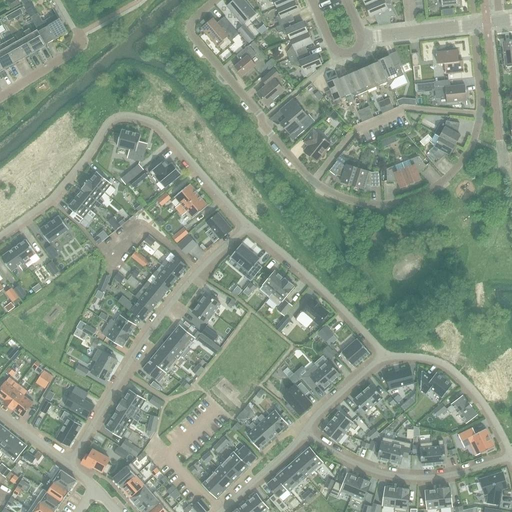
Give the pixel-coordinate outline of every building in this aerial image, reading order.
[(20,3),(18,0),(9,0),(7,1),(11,8),(20,3)] [(242,24),(255,13),(243,0),(234,0),(227,6),(242,24)] [(276,17),(280,25),(291,21),(288,15),(299,11),(294,0),(277,8),(279,13),(276,17)] [(396,16),(390,4),(390,0),(378,0),(366,5),(370,16),(380,12),(383,18),(396,16)] [(31,7),(26,10),(30,17),(35,15),(31,7)] [(13,12),(16,17),(23,13),(20,8),(13,12)] [(9,21),(16,17),(13,12),(6,16),(9,21)] [(30,17),(37,30),(45,44),(59,36),(59,35),(66,31),(56,14),(42,21),(38,13),(35,15),(30,17)] [(219,25),(213,18),(201,28),(218,47),(224,42),(222,40),(227,36),(231,40),(238,34),(225,19),(219,25)] [(288,35),(291,40),(308,32),(303,22),(293,26),(291,21),(280,25),(276,27),(278,33),(282,31),(283,34),(288,35)] [(263,24),(257,29),(261,34),(267,29),(263,24)] [(244,25),(238,30),(249,42),(254,37),(244,25)] [(29,29),(24,32),(26,36),(35,52),(46,45),(45,44),(37,30),(32,33),(29,29)] [(286,53),(289,59),(304,52),(302,47),(312,43),(308,32),(291,40),(293,44),(286,53)] [(26,36),(16,42),(25,57),(35,52),(26,36)] [(14,37),(3,43),(14,63),(25,57),(16,42),(14,37)] [(245,41),(239,46),(242,50),(248,45),(245,41)] [(511,41),(502,42),(505,67),(511,66),(511,41)] [(0,45),(0,62),(4,69),(14,63),(3,43),(0,45)] [(256,54),(248,45),(242,50),(236,56),(241,61),(234,67),(242,76),(256,65),(251,59),(256,54)] [(442,51),(437,52),(438,64),(445,63),(446,74),(447,74),(448,80),(450,80),(462,78),(461,72),(464,72),(462,61),(458,61),(457,50),(449,51),(448,49),(442,51)] [(319,58),(317,54),(307,58),(304,52),(289,59),(292,65),(302,66),(307,78),(307,79),(317,70),(316,71),(315,67),(321,64),(321,63),(323,62),(321,57),(319,58)] [(389,56),(378,61),(386,78),(391,76),(395,79),(404,75),(399,64),(393,66),(389,56)] [(376,63),(369,66),(377,86),(380,85),(381,80),(386,78),(378,61),(375,62),(376,63)] [(362,68),(358,69),(367,91),(377,86),(369,66),(362,69),(362,68)] [(257,93),(267,105),(284,91),(274,79),(279,75),(274,69),(262,79),(266,85),(257,93)] [(355,72),(349,75),(357,95),(367,91),(358,69),(355,71),(355,72)] [(354,96),(357,95),(349,75),(342,78),(341,77),(338,78),(345,95),(350,93),(354,96)] [(340,97),(345,95),(338,78),(328,82),(332,93),(326,95),(331,106),(334,109),(339,107),(337,103),(340,102),(340,97)] [(448,80),(435,81),(436,90),(437,98),(441,98),(441,97),(446,97),(447,103),(467,101),(465,85),(450,86),(450,80),(448,80)] [(424,83),(417,84),(417,92),(425,92),(424,83)] [(318,91),(314,95),(319,101),(323,97),(318,91)] [(389,98),(383,100),(388,111),(394,109),(389,98)] [(293,99),(279,110),(286,118),(280,123),(290,135),(289,136),(292,139),(314,120),(309,114),(307,115),(293,99)] [(383,100),(378,102),(382,113),(388,111),(383,100)] [(369,106),(363,109),(368,120),(373,117),(369,106)] [(363,109),(358,111),(362,122),(368,120),(363,109)] [(333,111),(329,116),(334,120),(338,115),(333,111)] [(445,127),(439,136),(455,145),(461,135),(458,134),(460,123),(446,121),(445,127)] [(130,150),(127,158),(142,162),(147,144),(139,142),(141,135),(121,130),(117,146),(130,150)] [(304,151),(317,162),(331,144),(317,135),(318,134),(313,130),(304,142),(308,145),(304,151)] [(455,145),(439,136),(435,134),(430,142),(434,146),(429,150),(439,161),(447,153),(450,155),(451,152),(453,153),(456,148),(454,147),(455,145)] [(352,186),(358,168),(359,163),(345,158),(340,155),(336,160),(337,161),(329,171),(336,176),(336,175),(342,177),(341,182),(352,186)] [(402,163),(404,168),(411,184),(421,180),(418,174),(427,166),(418,156),(409,160),(402,163)] [(168,165),(164,160),(149,172),(158,182),(159,181),(165,188),(181,174),(171,163),(168,165)] [(411,184),(404,168),(402,163),(387,169),(387,182),(398,182),(401,188),(411,184)] [(138,164),(129,172),(134,177),(143,170),(138,164)] [(372,172),(358,168),(352,186),(363,189),(365,184),(371,186),(371,187),(379,186),(378,172),(372,172)] [(140,181),(147,175),(143,170),(136,176),(140,181)] [(88,180),(104,193),(104,192),(110,196),(115,189),(110,185),(111,184),(96,172),(89,181),(88,180)] [(88,180),(81,188),(101,205),(104,201),(100,198),(104,193),(88,180)] [(198,195),(189,184),(174,197),(180,204),(175,207),(179,211),(198,195)] [(82,189),(75,197),(90,210),(94,205),(98,208),(101,205),(81,188),(81,189),(82,189)] [(171,198),(166,193),(157,200),(162,206),(171,198)] [(207,206),(198,195),(179,211),(182,215),(187,212),(192,218),(207,206)] [(75,197),(68,206),(74,211),(70,215),(79,223),(83,218),(90,210),(75,197)] [(134,206),(138,211),(142,208),(138,203),(134,206)] [(218,213),(218,212),(206,223),(220,239),(220,240),(232,230),(232,229),(231,229),(218,213)] [(59,215),(40,229),(49,243),(69,229),(59,215)] [(120,226),(113,217),(107,221),(115,230),(120,226)] [(120,217),(116,220),(121,225),(125,222),(120,217)] [(183,227),(172,237),(176,242),(188,233),(183,227)] [(144,240),(148,244),(153,238),(149,235),(144,240)] [(188,235),(177,246),(178,246),(186,255),(197,244),(188,235)] [(98,244),(102,241),(98,236),(94,239),(98,244)] [(26,239),(13,248),(23,262),(27,267),(31,264),(28,259),(36,253),(26,239)] [(241,244),(230,257),(244,268),(240,273),(250,281),(262,267),(257,263),(260,259),(241,244)] [(51,245),(45,249),(52,259),(58,255),(51,245)] [(1,257),(11,271),(23,262),(13,248),(1,257)] [(135,251),(131,256),(140,264),(144,267),(149,262),(145,258),(135,251)] [(165,259),(161,264),(166,268),(178,278),(187,266),(175,256),(170,263),(165,259)] [(53,275),(58,271),(51,261),(46,265),(53,275)] [(156,270),(153,275),(157,278),(169,288),(178,278),(166,268),(161,274),(156,270)] [(131,275),(135,278),(140,272),(136,269),(131,275)] [(268,297),(269,298),(285,278),(284,278),(275,271),(263,285),(272,293),(268,297)] [(113,278),(117,281),(122,276),(118,273),(113,278)] [(147,281),(144,286),(148,289),(161,299),(169,288),(157,278),(152,285),(147,281)] [(285,278),(269,298),(278,306),(282,301),(294,287),(293,286),(294,285),(285,278)] [(253,291),(256,287),(251,283),(247,286),(253,291)] [(14,289),(21,298),(26,294),(19,285),(14,289)] [(237,286),(232,293),(237,296),(242,291),(237,286)] [(18,298),(11,288),(6,292),(13,302),(18,298)] [(138,292),(135,296),(139,300),(152,310),(161,299),(148,289),(143,295),(138,292)] [(220,304),(206,294),(199,303),(214,314),(220,304)] [(143,321),(152,310),(139,300),(134,307),(130,303),(131,303),(122,296),(118,301),(143,321)] [(301,323),(305,319),(310,323),(313,319),(319,324),(328,313),(320,307),(321,306),(315,300),(314,302),(311,299),(302,310),(303,310),(295,319),(301,323)] [(231,308),(235,303),(231,300),(227,305),(231,308)] [(285,300),(277,309),(283,315),(291,305),(285,300)] [(214,314),(199,303),(192,312),(207,323),(214,314)] [(101,313),(99,317),(105,321),(108,316),(101,313)] [(108,323),(130,337),(130,336),(129,336),(136,326),(120,315),(116,322),(111,319),(108,323)] [(284,327),(290,320),(285,316),(279,324),(284,327)] [(124,346),(130,337),(108,323),(102,333),(106,336),(122,347),(123,345),(124,346)] [(82,330),(92,337),(96,330),(86,324),(82,330)] [(174,336),(187,347),(195,338),(179,325),(173,332),(175,334),(174,336)] [(325,326),(318,332),(326,341),(333,335),(325,326)] [(206,327),(201,333),(213,341),(217,335),(206,327)] [(82,331),(77,328),(74,334),(78,337),(82,331)] [(201,334),(197,339),(206,347),(211,341),(201,334)] [(171,336),(165,342),(180,355),(183,358),(190,349),(187,347),(174,336),(173,337),(171,336)] [(357,339),(341,352),(354,367),(370,353),(357,339)] [(180,355),(165,342),(159,349),(161,351),(160,353),(173,364),(180,355)] [(327,346),(322,350),(330,359),(335,355),(327,346)] [(8,357),(13,361),(21,352),(16,348),(8,357)] [(98,349),(92,359),(96,362),(112,371),(118,361),(98,349)] [(151,359),(166,372),(173,364),(160,353),(159,354),(157,353),(151,359)] [(167,373),(166,372),(151,359),(143,369),(159,382),(167,373)] [(36,361),(32,367),(36,370),(40,364),(36,361)] [(328,361),(319,369),(331,382),(340,375),(328,361)] [(106,381),(112,371),(96,362),(91,372),(106,381)] [(195,368),(201,372),(204,369),(198,364),(195,368)] [(89,371),(78,365),(75,371),(85,377),(89,371)] [(307,372),(301,377),(311,389),(317,384),(322,390),(331,382),(319,369),(315,365),(310,370),(307,372)] [(9,367),(6,371),(11,376),(15,372),(9,367)] [(408,367),(386,373),(390,390),(413,384),(408,367)] [(198,376),(201,372),(195,368),(192,371),(198,376)] [(53,376),(44,371),(40,376),(49,382),(53,376)] [(422,371),(421,371),(420,389),(426,394),(430,389),(442,398),(452,385),(436,372),(432,378),(422,371)] [(293,374),(289,378),(294,384),(298,380),(293,374)] [(6,381),(0,388),(0,399),(4,402),(15,388),(18,384),(9,377),(6,381)] [(153,381),(150,385),(158,390),(161,387),(153,381)] [(187,389),(190,385),(184,381),(181,384),(187,389)] [(371,384),(362,392),(377,409),(374,405),(383,398),(371,384)] [(86,418),(94,405),(84,399),(88,393),(76,386),(65,405),(86,418)] [(295,386),(283,396),(300,415),(312,404),(295,386)] [(4,402),(3,403),(12,411),(13,410),(13,409),(24,395),(15,388),(4,402)] [(122,399),(139,410),(145,400),(129,390),(123,399),(122,399)] [(264,393),(260,390),(256,395),(259,398),(264,393)] [(368,417),(377,409),(362,392),(353,400),(368,417)] [(195,402),(165,427),(171,435),(191,418),(189,416),(201,406),(200,405),(207,400),(202,394),(194,401),(195,402)] [(348,394),(338,402),(343,408),(352,400),(348,394)] [(24,395),(13,409),(13,410),(22,417),(33,403),(24,395)] [(477,414),(463,396),(452,404),(465,423),(477,414)] [(387,400),(392,405),(395,402),(391,397),(387,400)] [(122,399),(116,408),(133,419),(138,422),(141,418),(136,415),(139,410),(122,399)] [(46,400),(40,411),(45,414),(51,403),(46,400)] [(407,400),(400,406),(404,412),(412,405),(407,400)] [(437,416),(446,409),(442,403),(433,411),(437,416)] [(246,415),(250,409),(246,406),(242,412),(246,415)] [(117,409),(111,418),(128,428),(131,423),(135,426),(138,422),(133,419),(116,408),(117,409)] [(275,410),(265,418),(279,434),(287,426),(286,425),(287,425),(275,410)] [(66,423),(56,440),(69,448),(70,446),(71,447),(76,437),(76,436),(82,425),(71,419),(73,416),(65,411),(60,419),(66,423)] [(331,421),(345,433),(350,427),(354,430),(358,426),(339,411),(331,421)] [(214,412),(204,424),(211,430),(221,418),(214,412)] [(121,437),(128,428),(111,418),(105,427),(121,437)] [(265,418),(256,426),(269,441),(278,433),(278,434),(279,434),(265,418)] [(337,443),(345,433),(331,421),(322,431),(337,443)] [(241,426),(237,423),(232,428),(235,431),(241,426)] [(1,425),(0,425),(0,443),(9,432),(1,425)] [(260,449),(269,441),(256,426),(247,435),(260,449)] [(371,431),(375,437),(379,433),(374,428),(371,431)] [(472,428),(458,435),(464,447),(475,442),(480,453),(487,450),(488,452),(494,449),(493,448),(494,447),(485,429),(475,434),(472,428)] [(367,434),(372,440),(375,437),(371,431),(367,434)] [(9,432),(0,443),(0,450),(5,454),(18,439),(9,432)] [(220,440),(225,445),(229,441),(224,436),(220,440)] [(389,462),(394,439),(383,437),(377,459),(389,462)] [(18,439),(5,454),(16,463),(21,458),(19,456),(27,446),(18,439)] [(411,443),(394,439),(389,462),(400,464),(402,457),(408,458),(411,443)] [(135,447),(124,440),(121,446),(131,453),(135,447)] [(225,445),(220,440),(217,443),(222,448),(225,445)] [(379,443),(372,440),(369,449),(375,452),(379,443)] [(432,442),(431,442),(434,464),(445,463),(443,440),(438,440),(439,446),(432,447),(432,442)] [(434,464),(431,442),(420,443),(422,466),(434,464)] [(233,452),(247,466),(248,465),(248,466),(251,463),(256,457),(244,445),(236,454),(234,452),(233,452)] [(118,446),(114,452),(124,459),(128,453),(118,446)] [(309,447),(301,455),(314,470),(323,462),(309,447)] [(86,454),(81,463),(90,468),(91,465),(107,474),(112,465),(107,463),(110,459),(92,449),(89,456),(86,454)] [(143,452),(137,457),(140,460),(146,456),(143,452)] [(205,455),(210,460),(213,457),(209,452),(205,455)] [(226,460),(240,474),(247,466),(233,452),(226,460)] [(27,453),(24,458),(31,463),(35,458),(27,453)] [(206,463),(210,460),(205,455),(201,458),(206,463)] [(293,462),(306,477),(314,470),(301,455),(293,462)] [(218,468),(232,482),(240,474),(226,460),(218,468)] [(131,462),(113,478),(121,488),(140,472),(131,462)] [(284,469),(298,484),(306,477),(293,462),(284,469)] [(6,466),(0,473),(6,478),(11,471),(6,466)] [(194,474),(197,471),(193,466),(189,469),(194,474)] [(51,480),(69,492),(76,480),(58,468),(51,480)] [(156,468),(151,472),(154,476),(159,471),(156,468)] [(210,476),(225,490),(232,482),(218,468),(210,476)] [(276,476),(289,491),(298,484),(284,469),(276,476)] [(140,472),(121,488),(122,488),(125,492),(124,493),(128,497),(129,496),(130,497),(144,485),(139,479),(143,476),(140,472)] [(485,495),(488,494),(487,502),(500,504),(502,489),(507,488),(502,472),(480,479),(485,495)] [(350,499),(359,477),(358,478),(347,473),(343,484),(335,481),(330,494),(338,498),(341,491),(351,495),(350,499)] [(18,478),(14,475),(10,480),(14,483),(18,478)] [(217,498),(225,490),(210,476),(202,484),(217,498)] [(289,492),(289,491),(276,476),(266,485),(274,494),(269,498),(281,511),(287,506),(279,497),(287,489),(289,492)] [(164,477),(159,481),(162,485),(167,480),(164,477)] [(359,477),(350,499),(362,504),(370,483),(369,482),(370,481),(359,477)] [(43,489),(61,502),(69,492),(51,480),(54,482),(47,492),(43,489)] [(144,485),(130,497),(135,503),(135,504),(137,507),(156,491),(155,490),(152,493),(144,485)] [(172,486),(167,490),(170,494),(175,489),(172,486)] [(394,511),(398,487),(397,487),(397,488),(385,487),(382,505),(394,507),(394,511)] [(398,487),(394,511),(403,511),(406,511),(410,490),(409,490),(409,489),(398,487)] [(437,488),(439,508),(452,507),(450,488),(449,488),(448,487),(437,488)] [(427,509),(439,508),(437,488),(437,489),(425,490),(427,509)] [(43,489),(36,499),(55,511),(61,502),(43,489)] [(305,493),(310,498),(313,495),(309,490),(305,493)] [(156,491),(137,507),(140,510),(140,509),(142,511),(149,511),(164,500),(156,491)] [(310,498),(305,493),(302,496),(306,501),(310,498)] [(246,502),(254,511),(269,511),(270,511),(256,494),(246,502)] [(184,499),(180,495),(175,500),(178,504),(184,499)] [(199,500),(194,504),(197,508),(200,511),(206,511),(208,511),(211,509),(201,498),(200,499),(199,500)] [(36,499),(29,509),(33,511),(54,511),(55,511),(36,499)] [(164,500),(149,511),(168,511),(172,509),(164,500)] [(236,508),(239,511),(254,511),(246,502),(237,509),(237,508),(236,508)] [(373,503),(370,511),(378,511),(380,505),(373,503)]
